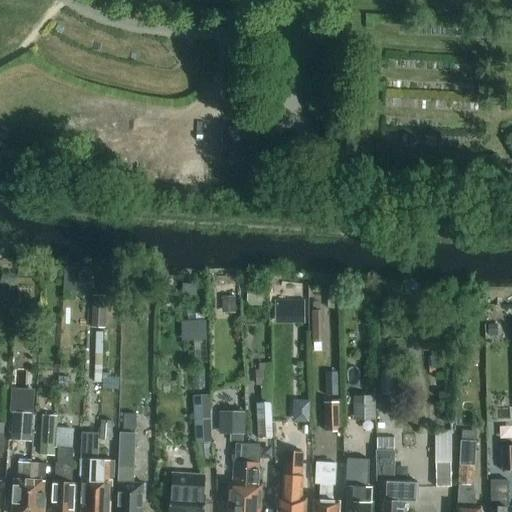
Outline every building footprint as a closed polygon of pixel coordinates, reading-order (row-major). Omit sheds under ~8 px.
[(257,162),(258,127),(225,125),(223,160),(257,162)] [(81,267),(80,283),(91,284),(92,267),(81,267)] [(184,283),(184,293),(197,294),(198,284),(184,283)] [(105,328),(107,296),(94,296),(92,328),(105,328)] [(223,297),(223,311),(236,311),(235,296),(223,297)] [(183,341),(207,341),(207,321),(183,321),(183,341)] [(490,325),(490,335),(498,335),(498,325),(490,325)] [(253,369),(253,385),(274,385),(273,369),(253,369)] [(394,395),(394,371),(381,371),(382,395),(394,395)] [(61,377),(60,389),(69,389),(69,377),(61,377)] [(259,438),(274,437),(271,386),(262,386),(263,401),(257,402),(259,438)] [(211,437),(211,392),(195,392),(194,437),(211,437)] [(11,440),(33,441),(35,412),(32,412),(32,396),(17,395),(16,411),(13,411),(11,440)] [(356,419),(376,419),(376,395),(355,395),(356,419)] [(326,430),(342,430),(341,401),(325,402),(326,430)] [(220,430),(245,430),(245,407),(220,407),(220,430)] [(126,414),(125,430),(138,430),(138,415),(126,414)] [(55,457),(58,416),(43,415),(40,456),(55,457)] [(463,430),(459,490),(457,511),(484,511),(482,509),(482,507),(476,506),(476,491),(475,491),(478,441),(474,441),(475,431),(463,430)] [(138,433),(122,433),(118,511),(143,511),(144,501),(147,501),(148,484),(136,484),(138,433)] [(397,449),(395,449),(395,437),(379,437),(379,449),(378,449),(378,482),(382,482),(380,511),(407,511),(408,501),(418,501),(419,480),(397,479),(397,449)] [(248,443),(248,456),(245,511),(260,511),(262,484),(259,484),(260,462),(260,463),(260,443),(248,443)] [(511,470),(511,446),(502,447),(503,471),(511,470)] [(60,448),(60,451),(59,463),(58,463),(57,484),(55,483),(53,511),(75,511),(76,501),(78,499),(79,484),(72,483),(74,448),(60,448)] [(245,511),(248,456),(245,456),(245,450),(236,449),(235,482),(227,482),(227,494),(229,499),(228,511),(245,511)] [(307,511),(308,499),(304,499),(305,475),(303,475),(305,451),(287,450),(285,474),(283,496),(279,496),(278,511),(307,511)] [(348,457),(348,473),(347,486),(351,486),(350,501),(349,501),(348,511),(373,511),(374,501),(368,500),(369,486),(364,486),(365,473),(360,473),(361,458),(348,457)] [(96,511),(99,461),(88,460),(87,478),(84,478),(83,494),(85,494),(85,504),(84,504),(83,511),(96,511)] [(99,461),(96,511),(111,511),(111,508),(110,508),(110,500),(114,497),(114,481),(111,481),(112,462),(99,461)] [(315,483),(322,483),(321,500),(315,499),(315,511),(339,511),(340,501),(332,501),(333,484),(336,484),(337,462),(317,461),(315,483)] [(437,486),(452,486),(452,461),(437,461),(437,486)] [(14,511),(29,511),(32,463),(21,463),(20,480),(16,480),(14,511)] [(45,464),(32,463),(29,511),(46,511),(48,482),(44,481),(45,464)] [(206,511),(208,496),(206,496),(208,473),(176,470),(174,494),(172,493),(170,511),(206,511)] [(493,480),(493,493),(492,511),(511,511),(511,506),(509,507),(509,480),(493,480)]
